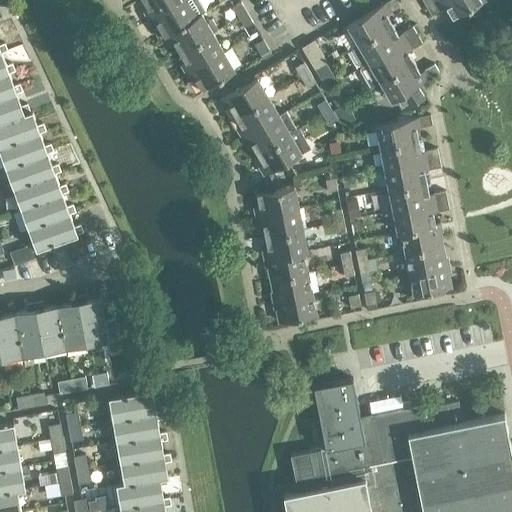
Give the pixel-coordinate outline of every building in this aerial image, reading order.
[(144,0),(150,10),(145,13),(149,19),(181,0),(144,0)] [(165,34),(201,12),(206,9),(200,0),(181,0),(149,19),(159,36),(164,33),(165,34)] [(350,28),(359,43),(392,24),(386,13),(401,5),(398,0),(388,0),(344,26),(346,30),(350,28)] [(437,0),(428,6),(432,14),(447,5),(453,16),(480,0),(437,0)] [(233,7),(239,17),(248,11),(242,1),(233,7)] [(254,22),(248,11),(239,17),(245,27),(254,22)] [(207,22),(201,12),(165,34),(169,41),(173,39),(180,51),(213,32),(218,28),(212,19),(207,22)] [(392,24),(359,43),(351,48),(362,66),(418,34),(413,26),(398,34),(392,24)] [(187,73),(224,50),(213,32),(180,51),(187,63),(183,66),(187,73)] [(423,42),(418,34),(362,66),(360,68),(372,86),(381,81),(414,61),(408,51),(423,42)] [(263,39),(255,44),(263,58),(271,53),(270,49),(263,39)] [(302,47),(315,69),(328,62),(314,40),(302,47)] [(0,52),(2,52),(8,50),(6,44),(0,45),(0,52)] [(236,70),(224,50),(187,73),(191,79),(195,77),(202,89),(236,70)] [(7,66),(2,52),(0,52),(0,76),(10,73),(16,71),(13,64),(7,66)] [(414,61),(381,81),(391,98),(394,96),(398,103),(401,108),(425,94),(419,84),(440,71),(435,63),(420,72),(414,61)] [(295,67),(301,77),(310,72),(304,62),(295,67)] [(331,71),(320,78),(325,87),(337,80),(331,71)] [(316,82),(310,72),(301,77),(307,87),(316,82)] [(0,76),(0,99),(17,93),(23,91),(20,84),(15,86),(10,73),(0,76)] [(229,103),(236,115),(269,96),(258,77),(221,98),(225,106),(229,103)] [(0,122),(30,111),(28,105),(22,107),(17,93),(0,99),(0,122)] [(339,95),(333,99),(337,106),(344,102),(339,95)] [(279,114),(269,96),(236,115),(243,127),(239,130),(243,137),(287,111),(287,110),(279,114)] [(317,104),(324,116),(333,111),(326,99),(317,104)] [(346,102),(334,109),(344,125),(356,118),(346,102)] [(32,111),(30,111),(0,122),(0,147),(0,148),(41,133),(46,131),(43,124),(38,126),(32,111)] [(297,128),(287,111),(243,137),(247,143),(251,141),(258,153),(300,128),(299,127),(297,128)] [(333,111),(324,116),(330,124),(338,119),(333,111)] [(378,130),(382,147),(419,139),(416,127),(433,124),(430,113),(373,126),(374,131),(378,130)] [(301,152),(310,147),(300,128),(258,153),(265,165),(261,167),(265,175),(302,153),(301,152)] [(51,144),(45,146),(41,133),(0,148),(8,168),(48,153),(53,151),(51,144)] [(421,151),(419,139),(382,147),(386,164),(380,165),(381,169),(439,157),(437,147),(421,151)] [(330,142),(331,154),(342,152),(340,141),(330,142)] [(53,167),(48,153),(8,168),(15,189),(56,174),(62,172),(59,164),(53,167)] [(439,157),(381,169),(382,173),(387,172),(391,189),(427,181),(425,170),(441,166),(439,157)] [(65,184),(60,186),(56,174),(15,189),(23,209),(63,194),(68,192),(65,184)] [(353,174),(342,177),(344,187),(355,185),(353,174)] [(328,191),(338,190),(336,178),(326,179),(328,191)] [(430,193),(427,181),(391,189),(395,206),(389,208),(389,211),(448,199),(446,189),(430,193)] [(255,208),(256,216),(299,207),(295,185),(257,194),(260,207),(255,208)] [(68,207),(63,194),(23,209),(30,229),(70,214),(76,212),(74,205),(68,207)] [(401,232),(404,231),(436,224),(433,212),(450,209),(448,199),(389,211),(390,215),(397,214),(401,232)] [(346,203),(349,219),(361,217),(357,200),(346,203)] [(263,223),(266,236),(303,229),(299,207),(256,216),(258,224),(263,223)] [(332,211),(334,222),(344,220),(342,209),(332,211)] [(81,225),(75,227),(70,214),(30,229),(37,248),(38,249),(40,248),(83,232),(81,225)] [(347,232),(344,220),(334,222),(337,234),(347,232)] [(438,224),(436,224),(404,231),(408,251),(442,244),(438,224)] [(267,258),(267,259),(304,251),(307,251),(303,229),(266,236),(268,249),(263,250),(265,258),(267,258)] [(30,244),(10,251),(15,264),(35,257),(30,244)] [(447,263),(442,244),(408,251),(413,270),(447,263)] [(356,250),(358,261),(368,259),(366,248),(356,250)] [(267,259),(271,279),(308,272),(304,251),(267,259)] [(340,253),(343,265),(353,263),(350,251),(340,253)] [(370,271),(368,259),(358,261),(360,273),(370,271)] [(355,274),(353,263),(343,265),(345,276),(355,274)] [(418,295),(452,287),(447,263),(413,270),(418,295)] [(312,292),(308,272),(271,279),(275,299),(312,292)] [(364,292),(367,304),(377,302),(374,290),(364,292)] [(280,322),(316,314),(312,292),(275,299),(280,322)] [(85,293),(78,295),(87,344),(109,340),(111,350),(123,348),(117,314),(105,316),(101,297),(86,300),(85,293)] [(351,308),(361,306),(359,293),(349,295),(351,308)] [(66,348),(87,344),(78,295),(71,296),(72,302),(58,305),(66,348)] [(45,351),(66,348),(58,305),(44,307),(43,301),(36,302),(45,351)] [(35,364),(33,354),(45,351),(36,302),(29,304),(30,310),(16,313),(24,355),(26,365),(35,364)] [(1,309),(0,308),(0,345),(3,359),(24,355),(16,313),(2,315),(1,309)] [(95,387),(110,384),(108,372),(93,375),(95,387)] [(86,376),(72,379),(74,391),(88,388),(86,376)] [(314,385),(326,447),(327,447),(365,440),(361,415),(353,377),(314,385)] [(60,393),(74,391),(72,379),(58,381),(60,393)] [(110,397),(114,421),(157,413),(154,398),(160,397),(159,388),(153,390),(110,397)] [(45,392),(31,394),(33,407),(47,404),(45,392)] [(19,409),(33,407),(31,394),(17,397),(19,409)] [(284,492),(287,511),(511,511),(511,447),(505,412),(463,420),(459,399),(418,407),(418,404),(366,414),(361,415),(365,440),(327,447),(326,447),(309,450),(290,453),(298,489),(284,492)] [(66,413),(69,428),(81,425),(78,411),(66,413)] [(163,412),(157,413),(114,421),(118,439),(160,432),(158,420),(164,419),(163,412)] [(48,425),(51,439),(63,437),(61,423),(48,425)] [(0,448),(18,445),(14,425),(0,427),(0,448)] [(71,442),(83,439),(81,425),(69,428),(71,442)] [(168,438),(166,430),(160,432),(118,439),(121,460),(164,453),(161,439),(168,438)] [(51,439),(39,441),(41,449),(52,447),(53,453),(66,451),(63,437),(51,439)] [(0,470),(22,466),(18,445),(0,448),(0,470)] [(169,452),(164,453),(121,460),(125,482),(166,475),(168,474),(165,461),(171,460),(169,452)] [(74,456),(77,470),(89,468),(86,454),(74,456)] [(57,473),(59,482),(71,479),(69,465),(56,468),(57,472),(57,473)] [(0,493),(18,490),(26,488),(22,466),(0,470),(0,493)] [(91,482),(89,468),(77,470),(79,484),(91,482)] [(125,482),(118,484),(121,504),(164,496),(161,483),(167,481),(166,475),(125,482)] [(74,494),(71,479),(59,482),(61,496),(74,494)] [(0,511),(10,511),(21,510),(18,490),(0,493),(0,511)] [(168,495),(164,496),(121,504),(122,511),(166,511),(165,502),(169,502),(168,495)] [(74,500),(76,511),(84,511),(88,511),(86,498),(74,500)] [(91,511),(98,509),(96,499),(89,500),(91,511)]
